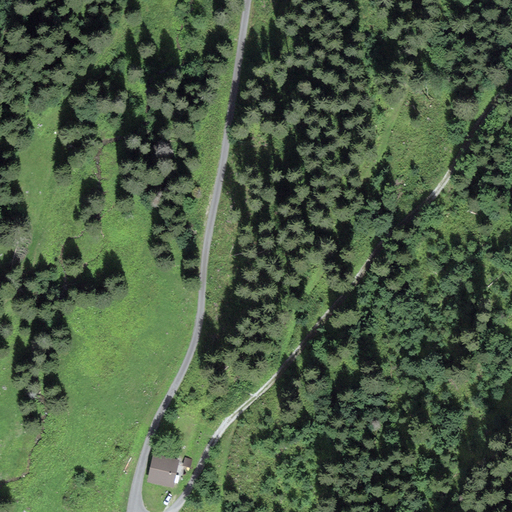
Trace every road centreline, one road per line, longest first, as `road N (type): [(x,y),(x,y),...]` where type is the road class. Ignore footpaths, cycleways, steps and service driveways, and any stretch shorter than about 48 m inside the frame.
road 1 (track): [(174,511),(234,413),(442,185),(511,82)]
road 2 (track): [(249,0),(204,239),(200,319),(139,473),(133,511)]
